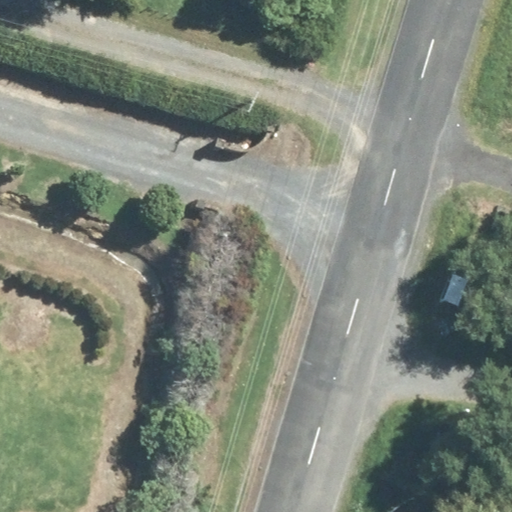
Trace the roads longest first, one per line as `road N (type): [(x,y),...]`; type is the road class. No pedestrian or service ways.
road 1 (unclassified): [(308,511),(459,0)]
road 2 (unknown): [(0,0),(511,146)]
